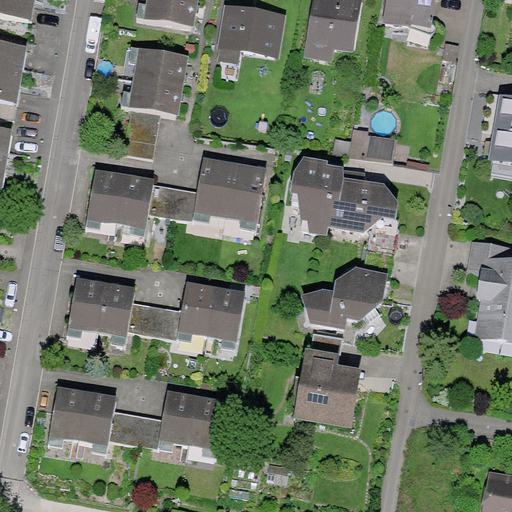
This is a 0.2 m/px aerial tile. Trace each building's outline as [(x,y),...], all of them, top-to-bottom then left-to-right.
[(33,3),(17,0),(0,0),(0,25),(28,31),(33,3)] [(195,8),(151,0),(149,0),(144,28),(190,37),(195,8)] [(340,0),(313,0),(304,64),(329,68),(330,57),(352,60),(361,4),(341,1),(340,0)] [(433,0),(387,0),(382,34),(409,38),(409,35),(427,38),(433,0)] [(284,24),(225,15),(216,68),(238,72),(240,60),(278,66),(284,24)] [(23,59),(0,55),(0,83),(18,86),(23,59)] [(182,68),(141,60),(136,89),(177,97),(182,68)] [(18,86),(0,83),(0,121),(12,124),(18,86)] [(177,97),(136,89),(131,116),(161,121),(172,123),(177,97)] [(511,109),(500,107),(490,168),(511,171),(511,109)] [(161,121),(131,116),(128,131),(158,136),(161,121)] [(158,136),(128,131),(126,146),(156,151),(158,136)] [(351,149),(336,147),(334,160),(391,169),(395,145),(353,138),(351,149)] [(9,143),(0,141),(0,169),(5,170),(9,143)] [(156,151),(126,146),(123,161),(153,166),(156,151)] [(327,170),(303,167),(292,184),(288,203),(294,204),(298,228),(304,229),(313,240),(326,246),(328,237),(341,187),(343,179),(326,176),(327,170)] [(221,222),(230,173),(204,169),(198,201),(180,197),(176,224),(193,227),(194,217),(221,222)] [(230,173),(221,222),(252,228),(261,179),(230,173)] [(117,236),(125,188),(96,182),(87,231),(117,236)] [(385,195),(341,187),(328,237),(361,244),(368,240),(367,254),(396,261),(401,236),(397,233),(399,222),(385,195)] [(163,222),(168,195),(125,188),(117,236),(146,241),(150,220),(163,222)] [(180,197),(168,195),(163,222),(176,224),(180,197)] [(502,254),(472,249),(467,280),(480,282),(476,307),(482,308),(476,346),(511,351),(511,271),(500,270),(502,254)] [(396,261),(367,254),(362,277),(388,282),(392,283),(396,261)] [(388,282),(362,277),(355,276),(335,292),(333,300),(325,298),(300,307),(310,333),(341,338),(344,330),(361,328),(366,335),(379,326),(373,319),(381,314),(388,282)] [(99,344),(108,296),(78,291),(70,339),(99,344)] [(204,346),(213,299),(187,294),(182,321),(163,318),(157,347),(178,351),(179,341),(204,346)] [(142,344),(147,315),(134,313),(136,301),(108,296),(99,344),(128,349),(129,342),(142,344)] [(213,299),(204,346),(234,351),(243,304),(213,299)] [(163,318),(147,315),(142,344),(157,347),(163,318)] [(342,346),(314,341),(311,358),(339,363),(342,346)] [(337,367),(305,362),(294,428),(350,437),(360,380),(336,377),(337,367)] [(80,450),(88,402),(59,397),(50,445),(80,450)] [(185,451),(194,405),(168,400),(162,427),(143,424),(138,453),(158,457),(160,447),(185,451)] [(123,450),(128,421),(114,419),(116,407),(88,402),(80,450),(108,455),(110,448),(123,450)] [(194,405),(185,451),(214,457),(223,410),(194,405)] [(143,424),(128,421),(123,450),(138,453),(143,424)] [(243,446),(239,468),(245,469),(247,460),(254,461),(256,448),(243,446)] [(286,478),(267,474),(265,487),(284,490),(286,478)] [(511,511),(511,483),(490,479),(483,511),(511,511)]
